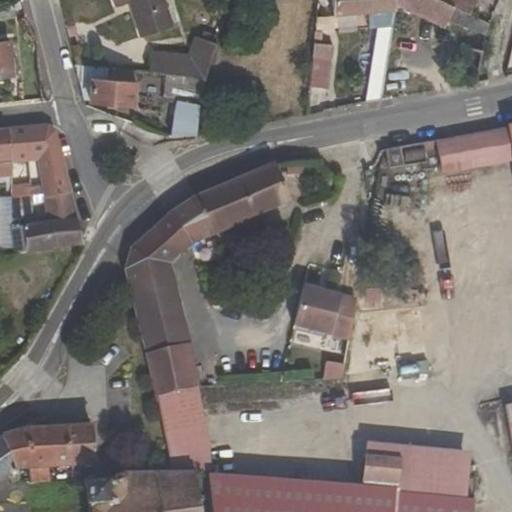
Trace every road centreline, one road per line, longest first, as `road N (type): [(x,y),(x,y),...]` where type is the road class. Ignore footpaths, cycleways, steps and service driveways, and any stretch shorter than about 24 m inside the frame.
road 1 (tertiary): [(511,96),(221,158),(124,218)]
road 2 (tertiary): [(124,218),(30,383),(0,410)]
road 3 (residential): [(124,218),(88,166),(69,110)]
